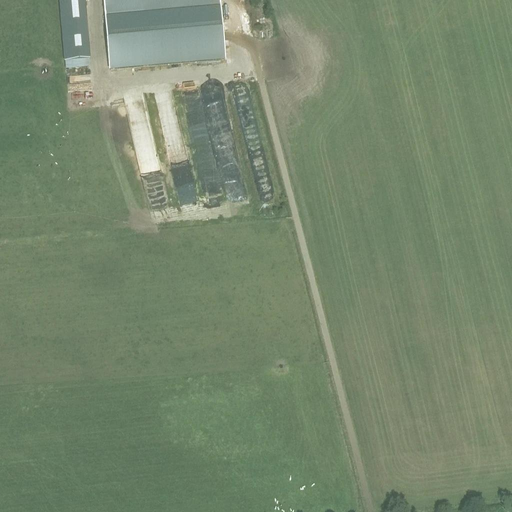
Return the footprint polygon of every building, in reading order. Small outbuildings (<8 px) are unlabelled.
[(90,60),(87,30),(84,0),(59,0),(65,62),(90,60)] [(225,62),(221,17),(219,0),(104,0),(107,27),(110,72),(225,62)] [(231,87),(233,97),(240,96),(237,85),(231,87)] [(218,96),(211,97),(213,113),(220,112),(218,96)] [(196,139),(205,138),(204,119),(195,120),(196,139)] [(220,142),(227,139),(225,132),(217,135),(220,142)] [(203,156),(201,148),(208,146),(207,141),(198,143),(203,162),(212,160),(211,155),(203,156)] [(204,172),(206,179),(215,178),(214,170),(204,172)] [(231,174),(232,185),(242,185),(242,173),(231,174)] [(243,185),(234,187),(238,207),(247,205),(243,185)]
